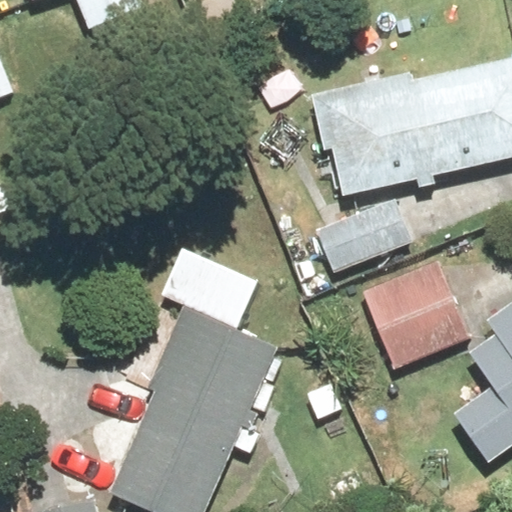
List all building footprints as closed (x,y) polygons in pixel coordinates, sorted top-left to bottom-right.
[(160,10),(156,0),(44,0),(47,6),(61,0),(90,0),(103,32),(160,10)] [(0,45),(0,107),(22,99),(0,45)] [(339,89),(361,193),(511,161),(511,61),(427,80),(425,70),(339,89)] [(81,197),(37,215),(53,255),(97,236),(81,197)] [(407,204),(322,232),(338,280),(423,252),(407,204)] [(445,262),(368,295),(402,376),(480,343),(445,262)] [(180,511),(219,511),(291,345),(195,305),(161,387),(169,390),(127,489),(180,511)] [(503,463),(511,455),(511,310),(500,319),(509,332),(481,352),(506,386),(467,415),(503,463)] [(339,384),(314,396),(327,423),(313,430),(336,478),(375,459),(339,384)]
